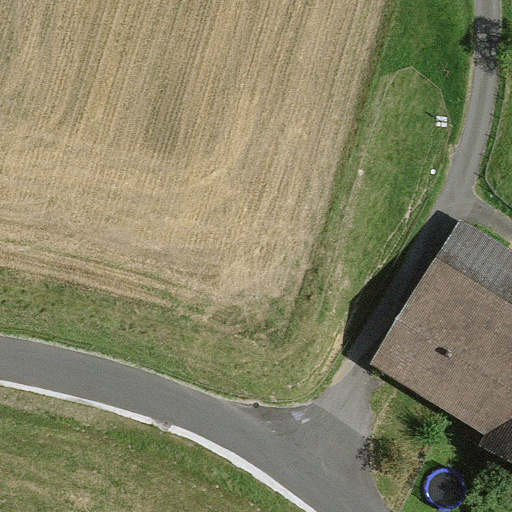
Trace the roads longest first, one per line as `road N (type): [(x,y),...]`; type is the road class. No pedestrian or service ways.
road 1 (track): [(486,0),(476,137),(304,467)]
road 2 (residential): [(0,363),(144,397),(304,467),(353,511)]
